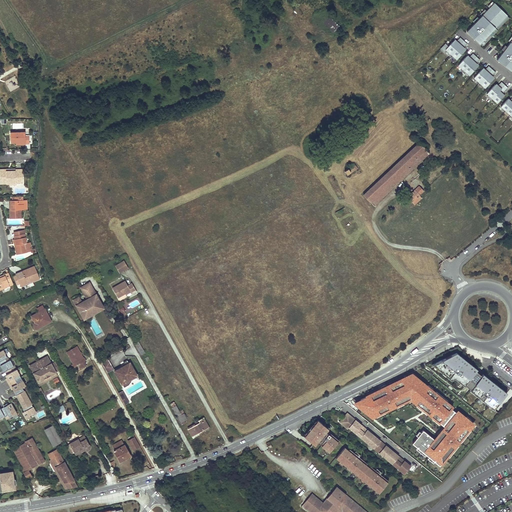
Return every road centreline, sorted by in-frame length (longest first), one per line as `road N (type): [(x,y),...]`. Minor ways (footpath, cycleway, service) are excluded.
road 1 (track): [(231,449),(40,100)]
road 2 (secondary): [(144,480),(231,449),(416,351)]
road 3 (track): [(353,194),(382,148),(382,123),(332,66),(318,56),(226,91)]
road 4 (track): [(142,285),(296,203),(353,194),(374,218)]
road 5 (unknown): [(195,462),(91,276)]
road 6 (unknown): [(162,474),(76,325)]
road 7 (secondary): [(0,510),(144,480)]
road 8 (unknown): [(120,487),(59,372)]
